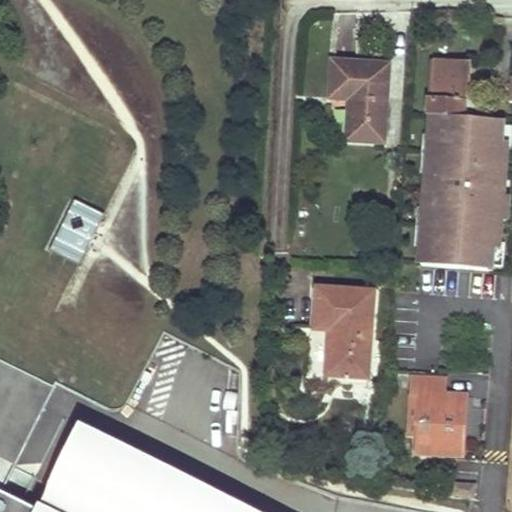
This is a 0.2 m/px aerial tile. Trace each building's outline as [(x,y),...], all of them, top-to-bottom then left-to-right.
[(468,64),(436,62),(433,100),(428,100),(427,116),(433,116),(431,144),(434,144),(433,166),(426,165),(422,216),(429,217),(427,239),(423,239),(421,266),(493,271),(494,250),(499,251),(502,220),(497,220),(497,211),(502,211),(507,143),(503,143),(504,122),(464,119),(468,64)] [(384,143),(390,66),(354,64),(335,63),(333,64),(331,98),(353,100),(352,107),(349,107),(347,141),(384,143)] [(107,220),(75,202),(48,250),(80,269),(107,220)] [(374,294),(318,290),(314,331),(310,331),(306,383),(327,385),(328,378),(368,381),(374,294)] [(367,388),(368,381),(328,378),(327,385),(367,388)] [(445,380),(412,378),(412,396),(420,397),(418,439),(417,455),(462,458),(464,424),(459,423),(460,397),(444,396),(445,380)] [(418,439),(420,397),(412,396),(410,438),(418,439)] [(243,511),(71,427),(32,504),(0,488),(0,511),(243,511)] [(454,484),(452,497),(474,500),(477,486),(454,484)]
